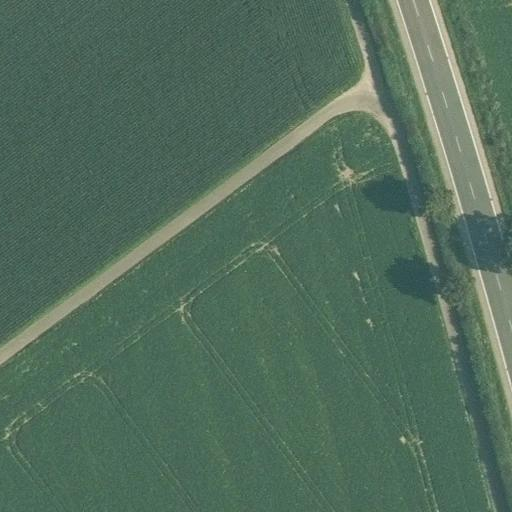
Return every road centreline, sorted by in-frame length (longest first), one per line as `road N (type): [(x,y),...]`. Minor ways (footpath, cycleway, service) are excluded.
road 1 (track): [(0,356),(375,78)]
road 2 (track): [(375,78),(500,511)]
road 3 (secondary): [(411,0),(511,342)]
